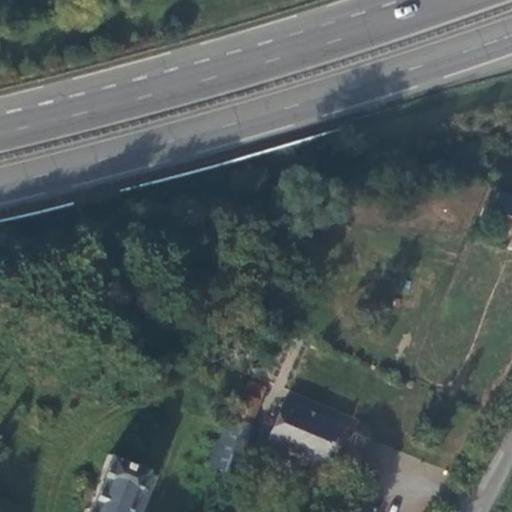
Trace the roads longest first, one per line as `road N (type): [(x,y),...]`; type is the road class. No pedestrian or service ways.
road 1 (trunk): [(0,190),(511,40)]
road 2 (trunk): [(466,0),(189,91),(0,136)]
road 3 (trunk): [(376,0),(0,111)]
road 4 (track): [(179,0),(9,49)]
